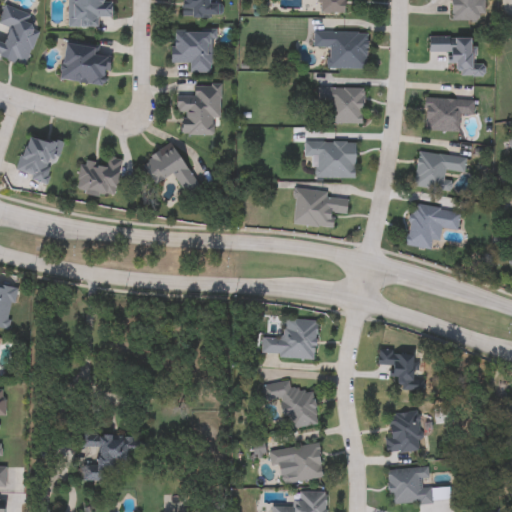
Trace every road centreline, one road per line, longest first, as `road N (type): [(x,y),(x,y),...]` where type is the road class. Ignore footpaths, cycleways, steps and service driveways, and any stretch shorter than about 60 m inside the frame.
road 1 (tertiary): [(511,308),(367,262),(283,246),(84,231),(0,208)]
road 2 (tertiary): [(0,253),(142,283),(314,295)]
road 3 (residential): [(367,262),(397,164),(408,0)]
road 4 (residential): [(356,303),(345,364),(354,511)]
road 5 (tertiary): [(356,303),(511,353)]
road 6 (residential): [(140,124),(0,90)]
road 7 (residential): [(140,124),(141,0)]
